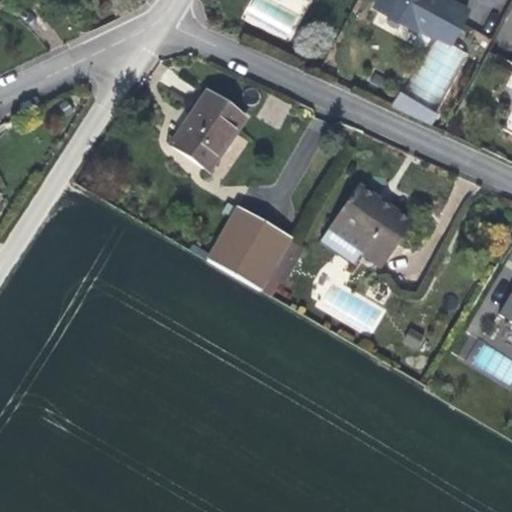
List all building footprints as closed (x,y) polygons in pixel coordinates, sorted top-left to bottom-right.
[(380,9),(385,0),(375,0),(373,5),(380,9)] [(419,25),(435,33),(448,41),(466,8),(452,0),(385,0),(380,9),(410,25),(413,19),(421,23),(419,25)] [(413,19),(410,25),(417,29),(419,25),(421,23),(413,19)] [(448,41),(435,33),(403,90),(436,108),(467,51),(448,41)] [(436,113),(397,91),(389,106),(430,125),(436,113)] [(245,119),(206,93),(189,118),(191,120),(188,124),(182,132),(180,131),(170,146),(208,172),(245,119)] [(357,187),(327,230),(361,253),(382,268),(412,224),(384,205),(357,187)] [(206,261),(260,292),(269,275),(281,254),(290,240),(291,238),(237,207),(206,261)] [(353,265),(361,253),(327,230),(319,242),(353,265)] [(303,247),(290,240),(281,254),(294,262),(303,247)] [(294,262),(281,254),(269,275),(282,282),(294,262)] [(511,291),(497,318),(511,326),(511,291)] [(404,343),(419,348),(424,334),(408,329),(404,343)] [(471,362),(509,384),(511,379),(511,360),(482,343),(471,362)]
